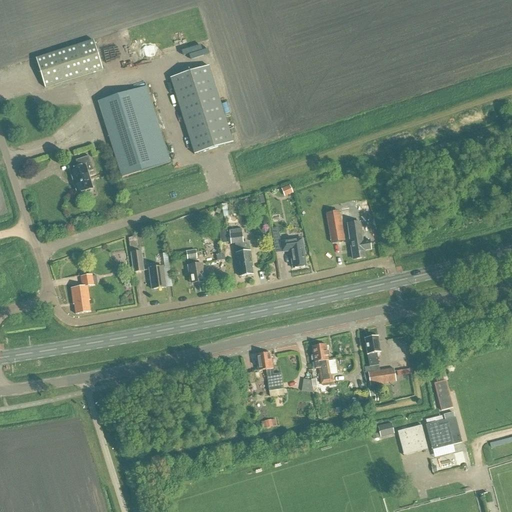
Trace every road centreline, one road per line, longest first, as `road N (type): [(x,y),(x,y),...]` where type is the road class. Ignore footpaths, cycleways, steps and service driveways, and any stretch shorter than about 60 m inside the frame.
road 1 (primary): [(0,358),(296,304),(511,253)]
road 2 (tertiary): [(82,379),(511,286)]
road 3 (residential): [(390,261),(87,321),(64,318),(51,301)]
road 4 (track): [(511,93),(224,191)]
road 5 (residential): [(51,301),(0,138)]
road 6 (residential): [(124,511),(82,379)]
road 7 (unknown): [(3,148),(80,121),(79,84)]
